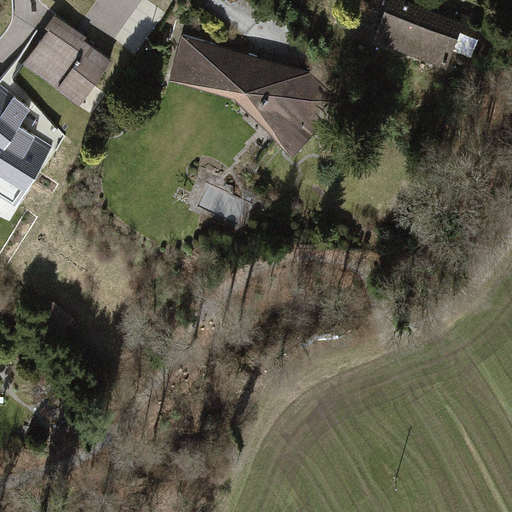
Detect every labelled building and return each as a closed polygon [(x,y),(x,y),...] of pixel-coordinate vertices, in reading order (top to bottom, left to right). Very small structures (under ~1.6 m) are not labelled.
[(461,17),(413,0),(390,0),(377,34),(445,59),(450,44),(473,53),(486,18),(464,9),(461,17)] [(117,52),(61,16),(31,62),(87,99),(117,52)] [(308,69),(184,35),(168,80),(239,99),(294,153),(317,131),(336,78),(317,61),(308,69)] [(29,112),(0,88),(0,151),(17,128),(29,112)] [(51,148),(17,128),(0,151),(0,192),(17,204),(51,148)] [(68,317),(47,302),(34,320),(56,335),(68,317)]
